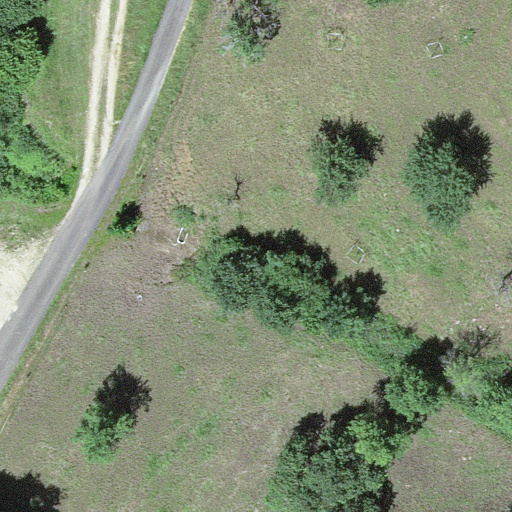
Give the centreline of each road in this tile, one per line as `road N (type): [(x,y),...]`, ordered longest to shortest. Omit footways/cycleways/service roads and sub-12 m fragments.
road 1 (unclassified): [(0,382),(92,194)]
road 2 (track): [(92,194),(113,0)]
